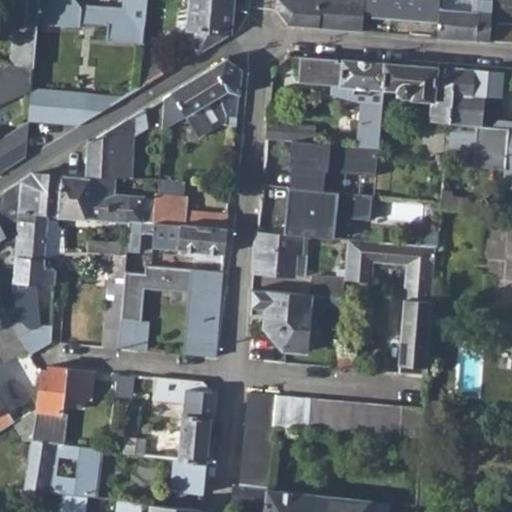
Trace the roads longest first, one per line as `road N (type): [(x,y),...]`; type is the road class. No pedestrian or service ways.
road 1 (residential): [(261,35),(232,371)]
road 2 (residential): [(0,181),(229,45),(261,35)]
road 3 (residential): [(511,56),(261,35)]
road 4 (residential): [(232,371),(417,390)]
road 5 (residential): [(54,356),(232,371)]
road 6 (residential): [(220,511),(232,371)]
